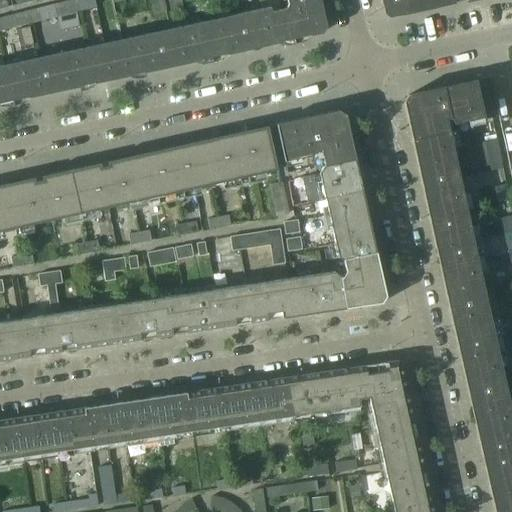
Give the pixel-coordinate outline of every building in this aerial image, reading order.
[(76,0),(72,0),(53,5),(56,17),(79,11),(76,0)] [(92,0),(76,0),(79,11),(94,7),(92,0)] [(162,0),(149,0),(153,13),(165,10),(162,0)] [(179,0),(167,0),(170,13),(182,10),(179,0)] [(325,27),(318,0),(284,0),(285,3),(284,8),(321,33),(325,27)] [(428,9),(425,0),(380,0),(381,4),(382,4),(384,14),(389,17),(402,14),(402,15),(428,9)] [(454,3),(453,0),(425,0),(428,9),(454,3)] [(53,5),(37,9),(40,21),(56,17),(53,5)] [(202,60),(321,33),(284,8),(269,12),(269,8),(194,25),(202,60)] [(37,9),(13,15),(16,27),(40,21),(37,9)] [(13,15),(0,18),(0,30),(0,31),(16,27),(13,15)] [(202,60),(194,25),(120,41),(128,76),(202,60)] [(128,76),(120,41),(100,46),(108,80),(128,76)] [(108,80),(100,46),(79,51),(86,85),(108,80)] [(86,85),(79,51),(3,68),(10,102),(86,85)] [(0,104),(10,102),(3,68),(0,68),(0,104)] [(494,117),(485,78),(475,81),(483,119),(494,117)] [(483,119),(475,81),(407,95),(403,102),(409,128),(446,120),(449,119),(453,125),(483,119)] [(355,165),(344,115),(338,111),(275,125),(283,162),(312,156),(315,151),(320,150),(323,166),(318,174),(355,165)] [(462,192),(449,134),(446,120),(409,128),(425,200),(462,192)] [(276,170),(266,128),(248,132),(246,132),(245,134),(244,134),(244,135),(244,136),(244,137),(244,138),(230,141),(229,135),(199,142),(209,185),(276,170)] [(500,163),(496,139),(470,145),(475,169),(500,163)] [(209,185),(199,142),(134,156),(134,157),(144,200),(209,185)] [(144,200),(134,157),(118,161),(117,161),(116,161),(115,162),(115,163),(114,163),(114,164),(114,165),(114,166),(114,167),(100,170),(99,164),(69,170),(79,214),(144,200)] [(358,178),(355,165),(318,174),(321,187),(358,178)] [(79,214),(69,170),(41,177),(42,183),(28,186),(28,185),(28,184),(26,183),(25,182),(23,182),(22,182),(6,185),(15,228),(79,214)] [(361,190),(358,178),(321,187),(324,199),(361,190)] [(300,190),(298,180),(287,182),(289,192),(300,190)] [(288,214),(281,182),(269,185),(276,217),(288,214)] [(6,185),(0,185),(0,231),(15,228),(6,185)] [(508,201),(505,185),(493,187),(496,203),(508,201)] [(368,221),(361,191),(361,190),(324,199),(331,229),(368,221)] [(473,240),(466,209),(462,192),(425,200),(435,249),(473,240)] [(230,226),(228,216),(207,220),(209,230),(230,226)] [(511,216),(500,218),(503,234),(506,251),(507,251),(510,267),(511,266),(511,216)] [(298,233),(296,221),(282,223),(284,235),(298,233)] [(385,297),(375,254),(368,221),(331,229),(338,258),(343,261),(344,272),(341,277),(363,306),(380,304),(385,297)] [(197,233),(195,222),(174,226),(176,237),(197,233)] [(231,251),(269,245),(272,265),(284,263),(279,230),(229,237),(231,251)] [(150,241),(148,231),(127,235),(130,245),(150,241)] [(301,249),(299,237),(285,239),(287,251),(301,249)] [(478,264),(473,240),(435,249),(441,273),(478,264)] [(99,251),(96,241),(76,245),(78,255),(99,251)] [(203,241),(195,243),(197,256),(206,255),(203,241)] [(190,245),(174,248),(176,260),(193,257),(190,245)] [(175,262),(172,248),(146,253),(149,267),(175,262)] [(33,264),(31,253),(10,257),(12,268),(33,264)] [(137,268),(135,256),(127,257),(129,269),(137,268)] [(128,295),(123,258),(101,261),(104,282),(115,280),(117,297),(128,295)] [(495,339),(478,264),(441,273),(457,347),(495,339)] [(57,308),(54,284),(61,283),(59,271),(37,274),(39,287),(46,285),(49,309),(57,308)] [(363,306),(341,277),(340,277),(333,272),(275,281),(281,319),(363,306)] [(281,319),(275,281),(245,285),(250,323),(281,319)] [(250,323),(245,285),(212,290),(218,328),(250,323)] [(218,328),(212,290),(181,295),(187,333),(218,328)] [(187,333),(181,295),(81,310),(87,348),(187,333)] [(87,348),(81,310),(22,319),(27,357),(87,348)] [(0,361),(27,357),(22,319),(0,322),(0,361)] [(511,427),(511,416),(495,339),(457,347),(477,435),(511,427)] [(406,390),(400,366),(400,365),(400,364),(399,363),(398,362),(396,362),(395,361),(351,368),(356,400),(368,398),(406,390)] [(357,407),(356,400),(351,368),(285,378),(291,416),(357,407)] [(291,416),(285,378),(217,388),(223,426),(291,416)] [(223,426),(217,388),(147,399),(152,437),(223,426)] [(421,456),(406,390),(368,398),(383,464),(421,456)] [(152,437),(147,399),(84,408),(89,446),(152,437)] [(89,446),(84,408),(14,419),(19,457),(89,446)] [(0,459),(19,457),(14,419),(0,421),(0,459)] [(511,448),(511,427),(477,435),(482,455),(511,448)] [(313,444),(311,435),(301,436),(302,446),(313,444)] [(327,473),(326,464),(316,465),(313,448),(303,449),(307,476),(327,473)] [(511,470),(511,448),(482,455),(486,476),(511,470)] [(433,511),(421,456),(383,464),(393,511),(433,511)] [(355,469),(354,460),(333,463),(335,472),(355,469)] [(129,501),(127,493),(130,493),(128,479),(112,482),(110,466),(97,467),(103,505),(129,501)] [(511,511),(511,470),(486,476),(494,511),(511,511)] [(359,495),(356,475),(347,476),(350,497),(359,495)] [(251,484),(250,476),(238,478),(239,486),(251,484)] [(229,488),(227,480),(215,481),(216,489),(229,488)] [(317,491),(315,481),(265,488),(266,498),(317,491)] [(184,494),(183,486),(171,488),(172,496),(184,494)] [(161,497),(160,489),(148,491),(149,499),(161,497)] [(264,511),(261,489),(252,490),(255,511),(264,511)] [(54,511),(97,506),(95,493),(87,494),(88,499),(52,504),(52,511),(54,511)] [(240,511),(239,510),(231,503),(222,499),(211,496),(210,507),(217,508),(224,511),(240,511)] [(325,498),(310,501),(311,511),(313,511),(327,510),(325,498)] [(189,511),(195,509),(191,499),(181,505),(174,511),(173,511),(189,511)]
